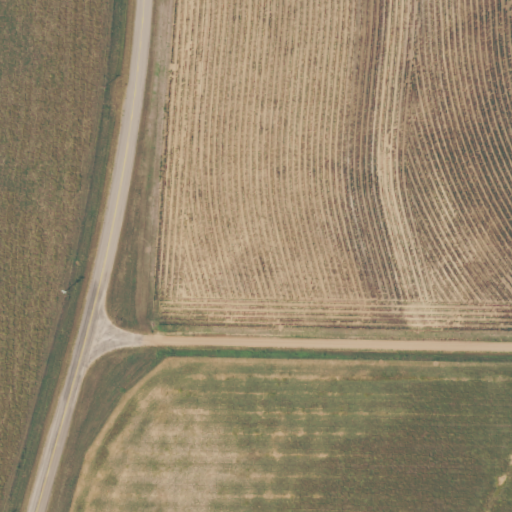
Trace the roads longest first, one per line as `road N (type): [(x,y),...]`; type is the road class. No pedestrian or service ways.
road 1 (secondary): [(37,511),(108,262),(145,0)]
road 2 (residential): [(511,340),(90,327)]
